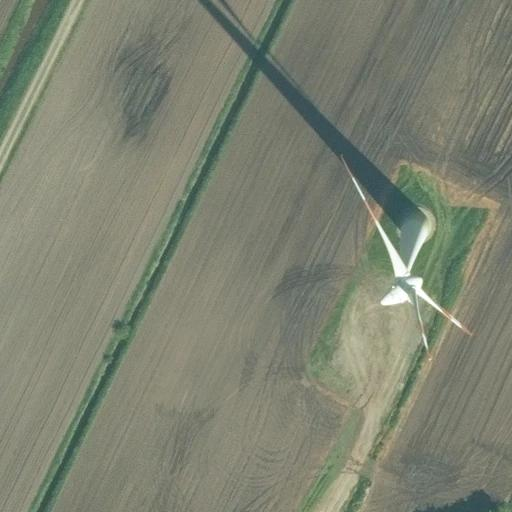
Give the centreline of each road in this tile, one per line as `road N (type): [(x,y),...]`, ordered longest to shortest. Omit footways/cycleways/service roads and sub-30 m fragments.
road 1 (track): [(323,511),(445,283)]
road 2 (track): [(0,161),(78,0)]
